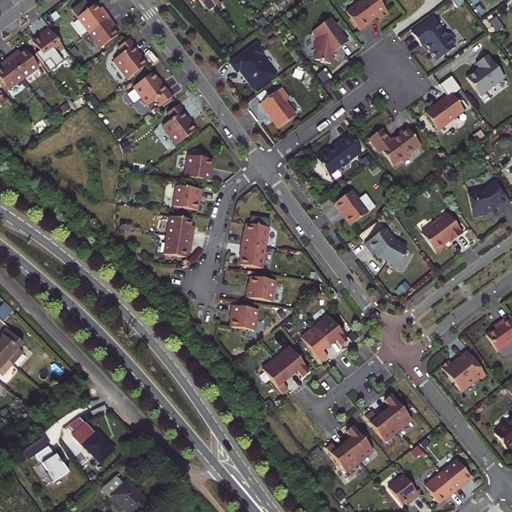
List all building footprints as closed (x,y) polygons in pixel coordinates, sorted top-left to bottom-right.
[(209,10),(215,6),(210,0),(205,4),(209,10)] [(379,20),(388,13),(380,2),(381,1),(379,0),(362,0),(346,12),(360,31),(377,17),(379,20)] [(88,33),(109,17),(103,10),(101,12),(98,9),(95,4),(76,17),(88,33)] [(418,43),(431,60),(449,46),(448,44),(449,40),(444,33),(439,33),(427,16),(405,32),(415,45),(418,43)] [(109,17),(88,33),(99,48),(117,34),(114,29),(111,26),(114,24),(109,17)] [(347,42),(330,19),(311,32),(315,38),(314,50),(316,50),(315,60),(331,64),(333,47),(339,48),(347,42)] [(63,49),(48,28),(40,34),(42,36),(39,39),(33,43),(47,62),(63,49)] [(113,61),(127,80),(146,65),(141,58),(138,54),(140,53),(129,39),(117,48),(122,54),(113,61)] [(256,44),(230,63),(236,73),(239,71),(254,91),(275,76),(260,55),(263,53),(256,44)] [(14,53),(7,59),(22,80),(38,68),(24,50),(19,54),(16,56),(14,53)] [(479,69),(466,79),(480,97),(504,79),(487,56),(476,64),(479,69)] [(0,81),(7,91),(22,80),(7,59),(0,63),(0,64),(2,67),(0,68),(0,81)] [(162,83),(161,84),(158,80),(152,73),(133,88),(147,107),(156,100),(161,106),(173,97),(162,83)] [(425,114),(438,131),(464,111),(453,97),(461,90),(451,76),(439,85),(448,97),(425,114)] [(261,103),(259,104),(268,115),(279,129),(295,117),(285,103),(289,100),(281,88),(270,96),(261,103)] [(261,103),(270,96),(265,90),(256,97),(261,103)] [(162,127),(176,145),(195,131),(190,124),(187,120),(189,119),(179,105),(166,114),(171,120),(162,127)] [(407,127),(391,142),(381,129),(368,139),(379,154),(382,152),(384,155),(392,166),(401,160),(404,161),(409,157),(409,154),(420,145),(407,127)] [(327,150),(315,158),(328,175),(340,166),(345,170),(349,167),(348,162),(361,153),(348,136),(333,147),(334,148),(329,152),(327,150)] [(186,178),(212,182),(213,172),(211,172),(212,167),(213,160),(189,157),(186,178)] [(490,185),(483,190),(467,193),(472,218),(487,215),(487,213),(496,209),(498,212),(510,203),(496,186),(492,188),(490,185)] [(202,200),(204,191),(178,187),(175,208),(199,211),(200,205),(200,200),(202,200)] [(352,190),(334,204),(340,213),(351,225),(367,213),(357,200),(359,199),(352,190)] [(357,200),(367,213),(374,208),(364,195),(359,199),(357,200)] [(421,234),(435,253),(445,246),(443,244),(448,240),(450,243),(462,234),(448,214),(431,225),(432,226),(421,234)] [(168,235),(194,239),(196,230),(192,230),(193,226),(194,220),(171,216),(168,235)] [(241,245),(265,249),(268,228),(248,225),(246,233),(246,237),(242,236),(241,245)] [(385,229),(364,245),(373,256),(375,254),(378,258),(387,262),(385,265),(395,270),(406,250),(405,246),(393,240),(385,229)] [(193,248),(194,239),(168,235),(165,254),(188,258),(189,251),(189,248),(193,248)] [(262,269),(265,249),(241,245),(239,254),(243,254),(242,258),(241,266),(262,269)] [(247,287),(245,296),(271,300),(274,281),(250,277),(249,284),(249,287),(247,287)] [(327,292),(332,300),(337,296),(331,289),(327,292)] [(6,301),(0,306),(0,317),(3,321),(14,310),(6,301)] [(257,310),(231,306),(229,315),(231,316),(231,319),(230,327),(253,331),(257,310)] [(328,316),(314,328),(329,346),(335,341),(340,347),(347,342),(328,316)] [(511,340),(511,319),(509,316),(497,324),(499,326),(485,335),(496,352),(511,340)] [(322,351),(329,346),(314,328),(300,339),(321,363),(327,358),(322,351)] [(7,329),(0,337),(0,354),(13,365),(23,353),(18,349),(23,343),(7,329)] [(289,347),(275,358),(291,377),(297,372),(302,378),(308,373),(289,347)] [(441,364),(459,390),(480,376),(484,373),(468,351),(457,359),(459,361),(454,364),(452,363),(449,358),(441,364)] [(0,375),(2,377),(13,365),(0,354),(0,375)] [(262,369),(282,394),(288,389),(283,383),(291,377),(275,358),(262,369)] [(389,408),(383,413),(398,432),(411,420),(390,396),(384,402),(389,408)] [(53,397),(42,405),(46,410),(57,403),(53,397)] [(0,411),(2,416),(10,413),(7,408),(0,411)] [(384,442),(398,432),(383,413),(376,418),(371,412),(365,417),(384,442)] [(511,419),(494,434),(505,449),(511,443),(511,419)] [(74,433),(88,450),(95,457),(100,462),(112,450),(105,441),(85,422),(74,433)] [(351,438),(344,444),(359,462),(373,451),(352,427),(346,432),(351,438)] [(346,473),(359,462),(344,444),(336,450),(331,444),(326,449),(346,473)] [(48,447),(36,456),(41,464),(39,466),(46,476),(48,474),(54,483),(66,474),(60,466),(63,464),(56,455),(54,456),(48,447)] [(95,457),(88,450),(84,454),(91,461),(95,457)] [(456,460),(440,473),(455,492),(462,487),(461,485),(464,482),(470,478),(456,460)] [(455,492),(440,473),(424,486),(438,504),(443,499),(447,496),(448,498),(455,492)] [(116,475),(103,487),(111,496),(126,511),(138,511),(147,504),(137,493),(138,492),(127,481),(124,483),(116,475)] [(411,502),(419,496),(402,475),(387,488),(401,505),(406,501),(409,499),(411,502)] [(111,496),(103,487),(100,489),(108,498),(111,496)]
